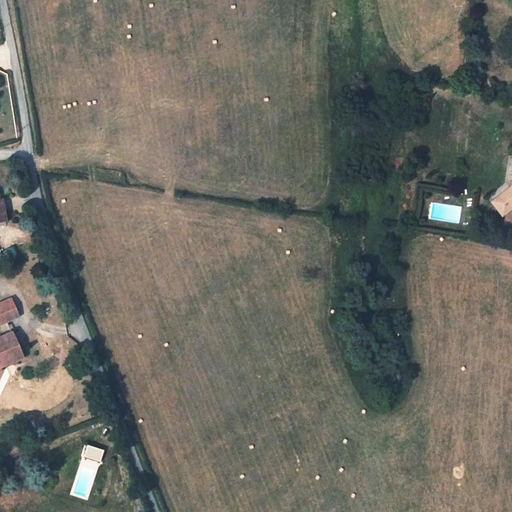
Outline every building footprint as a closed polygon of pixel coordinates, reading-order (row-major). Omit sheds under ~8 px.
[(511,188),(499,198),(507,209),(508,210),(511,207),(511,188)] [(507,209),(499,198),(494,202),(502,213),(507,209)] [(11,300),(0,304),(0,323),(18,316),(11,300)] [(12,333),(0,338),(0,366),(22,357),(12,333)] [(84,456),(100,461),(103,450),(88,445),(84,456)]
